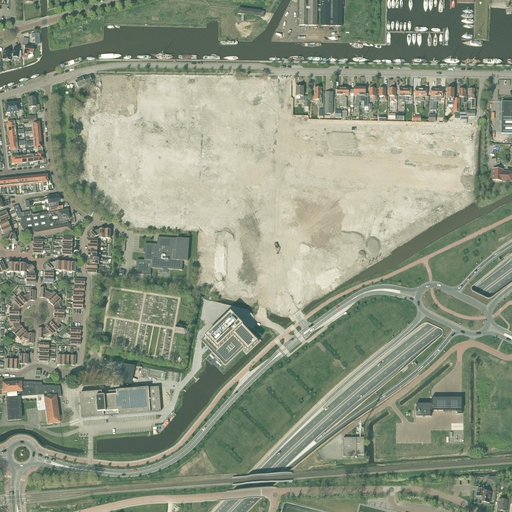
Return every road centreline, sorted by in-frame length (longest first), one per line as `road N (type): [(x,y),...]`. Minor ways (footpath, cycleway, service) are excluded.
road 1 (tertiary): [(48,82),(139,64),(511,74)]
road 2 (trunk): [(264,483),(356,397),(511,275)]
road 3 (trunk): [(511,264),(375,369),(263,470)]
road 4 (trunk): [(264,483),(397,387),(460,330)]
road 5 (secondary): [(271,361),(169,461),(124,473),(73,468)]
road 6 (trunk): [(422,310),(263,470)]
road 7 (unknown): [(284,71),(282,141),(265,187),(262,287)]
road 8 (unclassified): [(476,511),(415,489),(277,491)]
road 9 (unclassified): [(277,491),(145,499),(86,511)]
road 10 (unclassified): [(511,357),(461,344),(356,424)]
road 11 (residential): [(34,366),(79,372),(82,259)]
